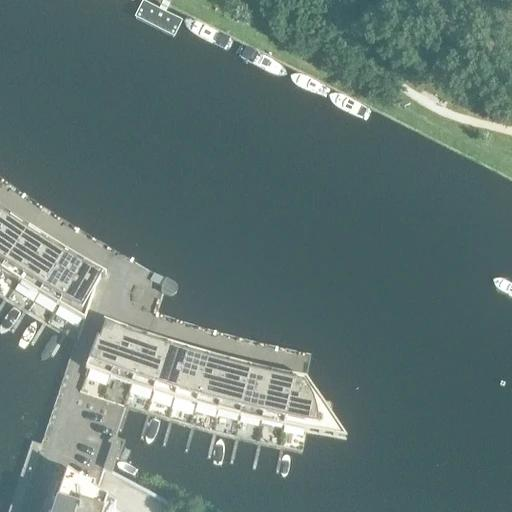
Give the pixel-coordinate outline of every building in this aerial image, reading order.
[(180,14),(152,0),(121,0),(120,3),(172,30),(180,14)] [(0,230),(10,216),(0,209),(0,230)] [(10,216),(0,230),(0,270),(28,228),(10,216)] [(46,240),(28,228),(0,270),(0,271),(18,283),(46,240)] [(18,283),(37,295),(64,251),(46,240),(18,283)] [(83,262),(64,251),(37,295),(57,306),(83,262)] [(83,262),(57,306),(84,322),(94,289),(99,280),(101,277),(93,272),(94,270),(95,269),(83,262)] [(85,369),(109,379),(126,330),(114,325),(113,327),(113,329),(104,326),(103,329),(98,341),(97,340),(96,340),(85,369)] [(147,337),(126,330),(109,379),(131,386),(147,337)] [(152,393),(167,344),(147,337),(131,386),(152,393)] [(167,344),(152,393),(174,400),(188,351),(167,344)] [(209,357),(188,351),(174,400),(195,406),(209,357)] [(195,406),(217,412),(229,362),(209,357),(195,406)] [(250,368),(229,362),(217,412),(239,417),(250,368)] [(271,372),(250,368),(239,417),(261,422),(271,372)] [(292,377),(271,372),(261,422),(282,427),(292,377)] [(305,379),(292,377),(282,427),(345,440),(305,379)] [(103,511),(106,502),(95,494),(66,472),(52,511),(103,511)]
